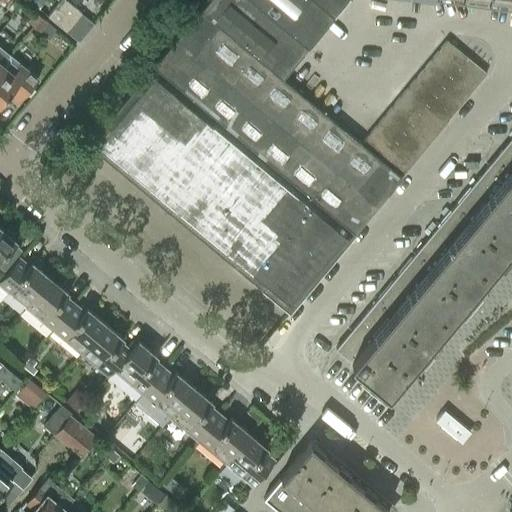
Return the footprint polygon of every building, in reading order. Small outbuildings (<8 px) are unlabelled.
[(66,0),(59,0),(54,6),(73,22),(81,12),(66,0)] [(307,46),(251,0),(206,0),(200,9),(282,76),(307,46)] [(333,15),(314,0),(251,0),(307,46),(333,15)] [(345,0),(314,0),(333,15),(345,0)] [(73,22),(54,6),(47,15),(66,30),(73,22)] [(400,175),(380,158),(360,142),(282,76),(200,9),(88,142),(288,308),(400,175)] [(27,19),(33,24),(41,15),(35,10),(27,19)] [(41,15),(33,24),(39,29),(47,20),(41,15)] [(446,38),(438,48),(458,65),(466,55),(446,38)] [(438,48),(429,58),(449,75),(458,65),(438,48)] [(16,102),(32,83),(37,77),(19,62),(9,54),(1,63),(0,64),(0,101),(0,102),(5,96),(4,95),(6,93),(16,102)] [(486,72),(466,55),(458,65),(478,81),(486,72)] [(429,58),(422,68),(442,84),(449,75),(429,58)] [(478,81),(458,65),(449,75),(469,92),(478,81)] [(422,68),(414,77),(434,94),(442,84),(422,68)] [(469,92),(449,75),(442,84),(462,101),(469,92)] [(414,77),(406,86),(426,103),(434,94),(414,77)] [(462,101),(442,84),(434,94),(454,110),(462,101)] [(406,86),(398,96),(418,113),(426,103),(406,86)] [(454,110),(434,94),(426,103),(446,120),(454,110)] [(398,96),(390,105),(410,122),(418,113),(398,96)] [(446,120),(426,103),(418,113),(438,129),(446,120)] [(390,105),(382,115),(402,131),(410,122),(390,105)] [(438,129),(418,113),(410,122),(430,138),(438,129)] [(382,115),(375,124),(395,140),(402,131),(382,115)] [(430,138),(410,122),(402,131),(422,148),(430,138)] [(375,124),(367,133),(387,149),(395,140),(375,124)] [(422,148),(402,131),(395,140),(415,157),(422,148)] [(367,133),(360,142),(380,158),(387,149),(367,133)] [(387,391),(510,243),(511,240),(511,134),(335,347),(387,391)] [(415,157),(395,140),(387,149),(407,166),(415,157)] [(407,166),(387,149),(380,158),(400,175),(407,166)] [(15,238),(0,225),(0,263),(3,266),(19,247),(12,241),(15,238)] [(0,297),(6,290),(24,305),(49,275),(30,260),(27,263),(18,255),(0,276),(0,297)] [(67,291),(49,275),(24,305),(52,328),(74,302),(64,294),(67,291)] [(83,309),(74,302),(52,328),(80,351),(104,322),(85,306),(83,309)] [(122,337),(104,322),(80,351),(108,374),(113,368),(129,348),(120,340),(122,337)] [(137,338),(129,348),(113,368),(141,391),(163,365),(154,358),(156,355),(137,338)] [(36,361),(29,355),(21,364),(32,373),(36,368),(32,365),(36,361)] [(169,414),(193,385),(175,370),(172,373),(163,365),(141,391),(134,400),(143,408),(151,399),(169,414)] [(22,379),(12,372),(6,379),(15,387),(22,379)] [(29,374),(17,391),(33,404),(46,387),(29,374)] [(212,401),(193,385),(169,414),(197,437),(218,411),(209,404),(212,401)] [(44,423),(53,432),(69,413),(70,412),(60,403),(44,423)] [(470,430),(443,408),(434,419),(461,441),(470,430)] [(227,419),(218,411),(197,437),(224,460),(248,431),(230,416),(227,419)] [(69,413),(53,432),(61,439),(77,420),(69,413)] [(71,446),(86,428),(77,420),(61,439),(71,446)] [(86,428),(71,446),(79,453),(95,435),(86,428)] [(109,430),(104,436),(112,442),(116,437),(109,430)] [(267,446),(248,431),(224,460),(252,484),(274,458),(264,450),(267,446)] [(382,511),(387,507),(361,485),(335,463),(309,441),(287,468),(263,496),(281,511),(382,511)] [(0,488),(11,475),(18,466),(0,451),(0,488)] [(147,479),(140,473),(134,480),(141,486),(147,479)] [(33,507),(29,511),(62,511),(65,508),(53,498),(56,495),(40,482),(25,501),(33,507)] [(178,511),(182,508),(165,494),(158,503),(167,511),(178,511)] [(228,511),(233,507),(226,502),(217,511),(228,511)]
